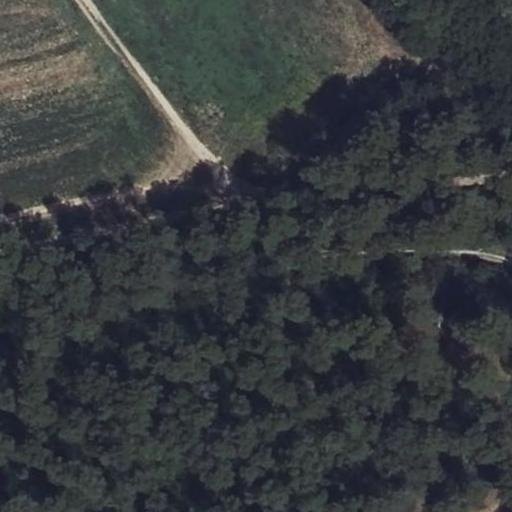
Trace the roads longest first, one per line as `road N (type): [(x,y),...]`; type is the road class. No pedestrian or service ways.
road 1 (track): [(0,241),(231,194),(511,176)]
road 2 (track): [(231,194),(98,0)]
